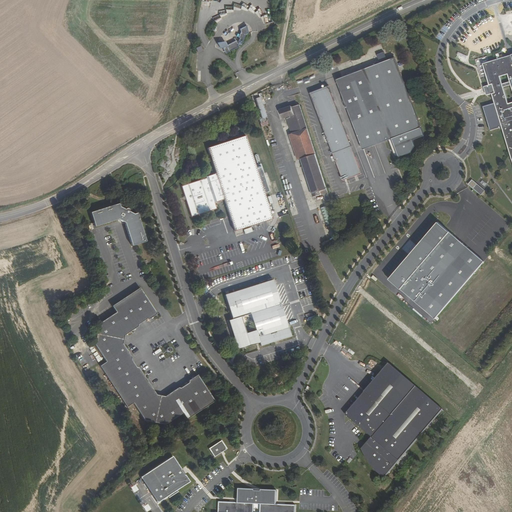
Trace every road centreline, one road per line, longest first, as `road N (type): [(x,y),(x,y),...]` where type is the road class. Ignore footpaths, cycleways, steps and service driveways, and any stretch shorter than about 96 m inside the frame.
road 1 (primary): [(427,0),(139,147)]
road 2 (unclassified): [(139,147),(203,340),(254,408)]
road 3 (unknown): [(390,184),(374,182),(326,82),(307,95),(337,180)]
road 4 (unclassified): [(271,109),(318,253),(341,296)]
road 5 (unclassified): [(466,116),(438,67),(443,41),(461,19),(511,0)]
road 6 (primary): [(139,147),(62,197),(0,219)]
road 7 (unclassified): [(341,296),(426,187)]
